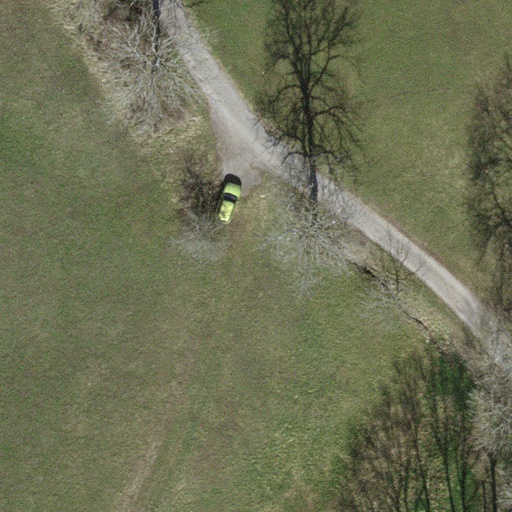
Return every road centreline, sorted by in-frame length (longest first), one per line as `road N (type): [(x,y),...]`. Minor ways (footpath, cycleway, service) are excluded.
road 1 (track): [(183,0),(256,135),(354,204),(511,360)]
road 2 (track): [(133,511),(230,267),(256,135)]
